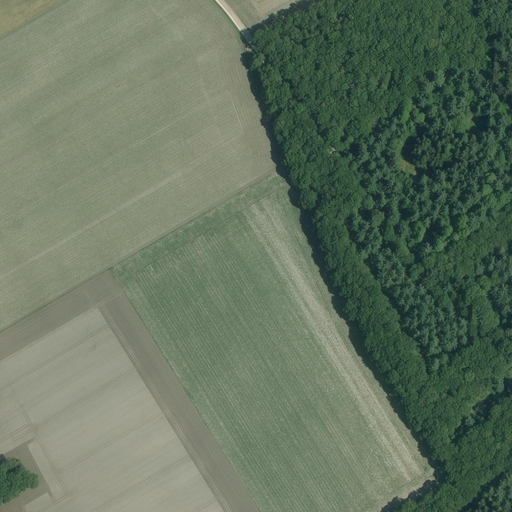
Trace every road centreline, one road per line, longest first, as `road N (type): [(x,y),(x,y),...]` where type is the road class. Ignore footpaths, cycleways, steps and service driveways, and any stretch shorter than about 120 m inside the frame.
road 1 (track): [(511,363),(449,304),(254,44)]
road 2 (track): [(511,69),(438,79),(336,154)]
